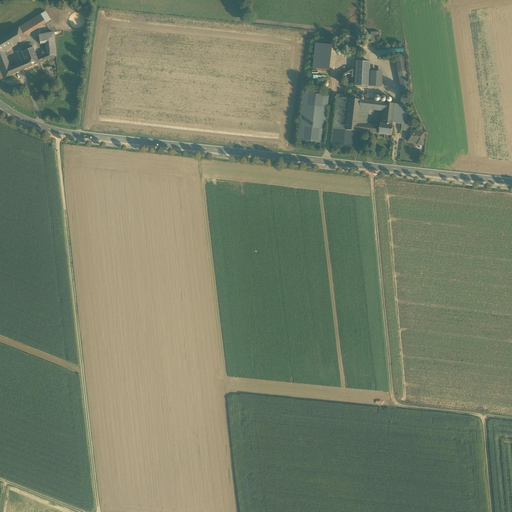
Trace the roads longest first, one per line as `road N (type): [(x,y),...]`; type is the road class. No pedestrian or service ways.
road 1 (tertiary): [(511,181),(58,132),(0,104)]
road 2 (track): [(58,132),(98,511)]
road 3 (track): [(372,167),(393,405),(511,419)]
